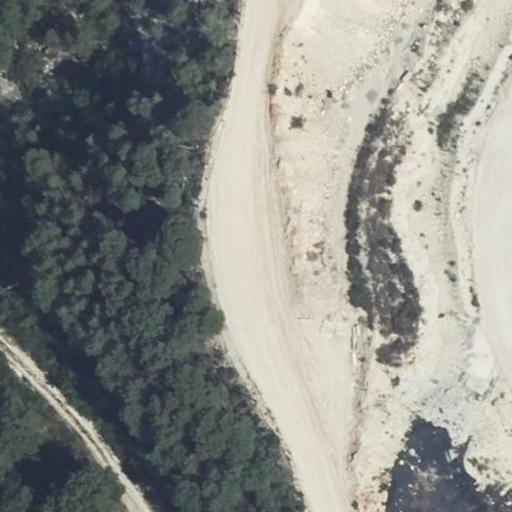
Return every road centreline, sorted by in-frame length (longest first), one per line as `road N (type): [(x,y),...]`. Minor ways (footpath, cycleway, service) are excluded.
road 1 (track): [(230,0),(212,270),(311,511)]
road 2 (track): [(127,511),(77,429),(0,351)]
